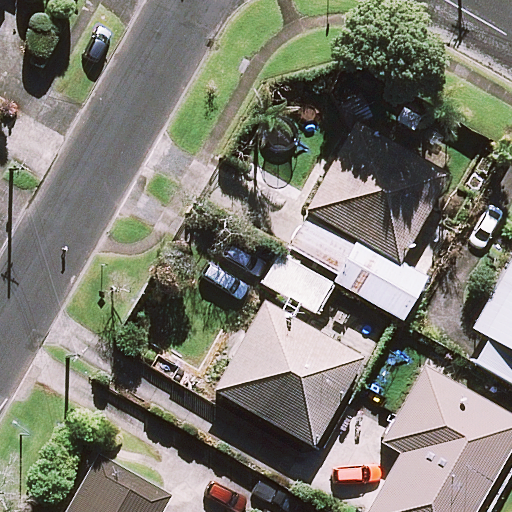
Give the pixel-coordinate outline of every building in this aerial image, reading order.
[(449,178),(358,127),(315,203),(320,206),(294,252),(339,277),(335,284),(404,322),(427,281),(400,266),(449,178)] [(511,263),(474,331),(490,340),(476,365),(511,385),(511,263)] [(363,362),(266,307),(216,394),(314,449),(363,362)] [(179,342),(155,327),(139,353),(180,379),(189,366),(171,354),(179,342)] [(476,511),(511,450),(511,416),(428,369),(385,444),(404,455),(371,511),(476,511)] [(163,511),(172,497),(98,457),(68,511),(163,511)]
